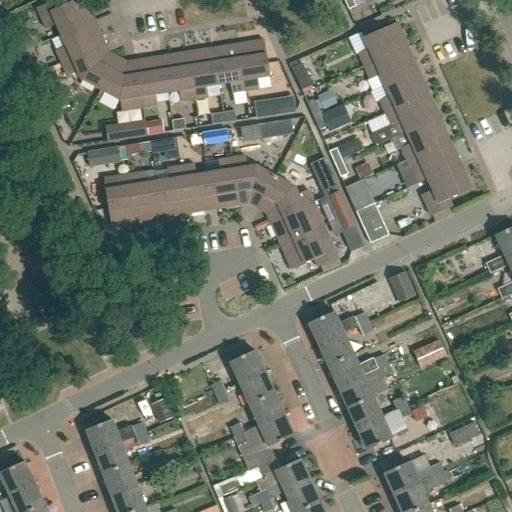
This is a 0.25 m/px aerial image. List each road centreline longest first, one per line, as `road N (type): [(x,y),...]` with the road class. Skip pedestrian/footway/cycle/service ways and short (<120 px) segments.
road 1 (unclassified): [(272,305),(511,196)]
road 2 (unclassified): [(41,421),(272,305)]
road 3 (residential): [(352,511),(328,425),(272,305)]
